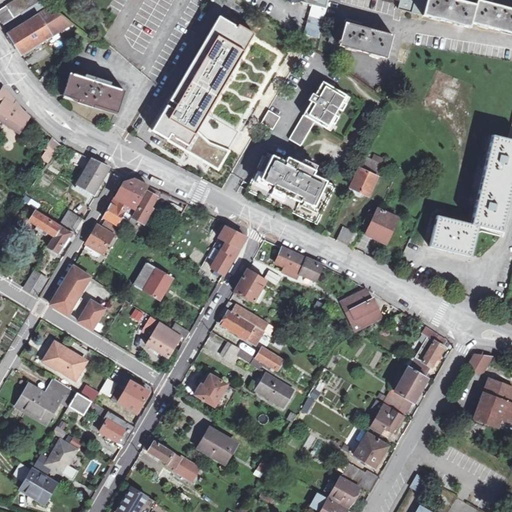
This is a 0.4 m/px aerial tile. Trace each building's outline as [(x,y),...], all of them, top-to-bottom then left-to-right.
[(41,0),(8,0),(0,5),(0,21),(2,24),(19,13),(21,12),(26,9),(41,0)] [(41,0),(26,9),(21,12),(25,20),(7,32),(16,47),(21,54),(70,22),(42,0),(41,0)] [(280,0),(288,7),(298,6),(325,13),(328,1),(327,0),(280,0)] [(398,9),(422,16),(426,0),(400,0),(401,1),(398,9)] [(471,23),(476,6),(456,0),(426,0),(422,16),(470,29),(471,23)] [(476,6),(471,23),(511,34),(511,9),(504,8),(505,4),(502,3),(498,2),(497,6),(478,0),(476,6)] [(25,20),(21,12),(19,13),(2,24),(7,32),(25,20)] [(152,132),(167,141),(171,135),(173,136),(172,137),(188,146),(197,131),(253,35),(237,26),(235,30),(233,28),(233,27),(217,18),(169,101),(176,106),(173,111),(166,107),(152,132)] [(341,31),(336,46),(385,60),(391,38),(370,32),(371,29),(367,28),(364,27),(363,29),(343,24),(341,31)] [(336,46),(341,31),(332,28),(328,43),(336,46)] [(83,78),(69,73),(62,94),(76,100),(75,103),(91,108),(93,105),(115,113),(123,92),(108,87),(110,82),(84,74),(83,78)] [(40,80),(45,83),(49,79),(44,75),(40,80)] [(289,139),(300,146),(315,122),(326,129),(330,122),(334,125),(338,118),(334,115),(338,109),(342,112),(346,104),(342,102),(346,96),(323,82),(315,95),(312,93),(308,100),(311,102),(303,115),(289,139)] [(0,122),(18,134),(28,117),(22,112),(11,99),(2,87),(0,91),(0,122)] [(280,117),(269,110),(261,123),(273,130),(280,117)] [(167,141),(167,142),(206,165),(217,146),(210,143),(197,131),(188,146),(172,137),(173,136),(171,135),(167,141)] [(493,132),(481,179),(511,187),(511,181),(511,137),(507,136),(493,132)] [(45,151),(52,155),(59,145),(53,139),(45,151)] [(217,146),(206,165),(218,172),(230,152),(217,146)] [(52,155),(45,151),(40,160),(46,164),(52,155)] [(265,152),(246,191),(257,196),(300,217),(316,225),(335,186),(312,175),(314,171),(287,157),(285,162),(265,152)] [(364,158),(358,169),(377,178),(383,167),(364,158)] [(91,198),(108,170),(91,161),(75,188),(91,198)] [(369,196),(377,178),(358,169),(350,187),(361,192),(369,196)] [(481,179),(468,226),(477,228),(501,234),(511,187),(481,179)] [(122,184),(114,199),(134,212),(148,188),(133,180),(122,184)] [(359,198),(361,192),(350,187),(348,193),(359,198)] [(131,220),(135,222),(141,226),(155,201),(146,195),(131,220)] [(122,232),(123,230),(130,219),(134,212),(114,199),(101,220),(122,232)] [(26,216),(18,210),(0,235),(0,238),(7,243),(26,216)] [(397,219),(378,210),(366,235),(386,244),(397,219)] [(70,233),(72,234),(81,220),(67,212),(59,226),(61,227),(70,233)] [(54,238),(60,228),(48,221),(36,213),(29,222),(36,226),(34,230),(44,236),(46,233),(54,238)] [(470,257),(477,228),(468,226),(436,217),(429,248),(470,257)] [(130,219),(123,230),(133,236),(136,231),(131,227),(135,222),(131,220),(130,219)] [(206,232),(210,225),(199,219),(195,226),(206,232)] [(352,246),(358,233),(359,232),(345,226),(339,240),(352,246)] [(96,227),(86,245),(87,246),(88,246),(100,253),(111,236),(96,227)] [(238,248),(244,237),(222,227),(217,238),(225,242),(210,268),(222,275),(235,253),(234,252),(236,248),(238,248)] [(69,234),(60,228),(54,238),(48,249),(57,254),(63,245),(68,238),(69,239),(72,234),(70,233),(69,234)] [(311,280),(318,265),(305,259),(281,248),(274,264),(311,280)] [(146,264),(133,285),(143,292),(144,291),(159,300),(170,280),(156,271),(156,270),(146,264)] [(90,278),(72,267),(50,305),(68,315),(90,278)] [(266,285),(268,282),(248,270),(235,292),(253,303),(264,284),(266,285)] [(24,289),(29,293),(37,297),(47,280),(35,272),(24,289)] [(279,280),(269,273),(266,279),(276,285),(279,280)] [(367,304),(372,302),(368,293),(362,296),(367,304)] [(362,296),(351,301),(356,310),(352,313),(357,322),(362,333),(384,321),(374,301),(372,302),(367,304),(362,296)] [(91,301),(78,322),(92,330),(103,312),(105,314),(107,311),(91,301)] [(356,310),(351,301),(342,306),(352,324),(357,322),(352,313),(356,310)] [(229,302),(225,309),(269,336),(270,337),(274,330),(229,302)] [(137,309),(130,320),(143,328),(150,317),(137,309)] [(269,336),(225,309),(222,316),(226,319),(222,326),(255,346),(259,339),(265,342),(269,336)] [(171,330),(170,329),(150,317),(143,328),(152,334),(146,344),(168,357),(180,336),(171,330)] [(173,323),(170,329),(171,330),(180,336),(184,338),(187,332),(173,323)] [(283,345),(298,353),(306,339),(292,330),(283,345)] [(425,339),(408,369),(425,380),(446,344),(436,337),(429,332),(425,330),(420,336),(425,339)] [(85,362),(54,343),(44,360),(75,379),(85,362)] [(236,357),(240,350),(233,346),(231,344),(228,343),(220,356),(232,363),(236,357)] [(267,351),(283,361),(285,357),(269,348),(267,351)] [(256,360),(262,363),(277,372),(283,361),(267,351),(263,349),(256,360)] [(240,350),(236,357),(252,367),(252,366),(256,360),(240,350)] [(483,374),(491,359),(474,355),(468,366),(483,374)] [(256,360),(252,366),(256,368),(259,368),(262,363),(256,360)] [(425,380),(408,369),(403,376),(401,375),(400,378),(401,379),(393,392),(390,391),(382,405),(384,406),(394,412),(402,398),(411,403),(424,381),(425,380)] [(226,386),(206,374),(200,384),(202,385),(196,395),(214,406),(226,386)] [(294,392),(268,377),(258,394),(285,410),(294,392)] [(53,378),(48,387),(62,396),(58,402),(67,407),(68,406),(76,392),(53,378)] [(147,392),(124,378),(112,398),(135,411),(147,392)] [(489,423),(497,427),(511,432),(511,429),(511,386),(511,387),(489,378),(473,418),(489,423)] [(116,384),(114,383),(107,379),(100,392),(109,396),(116,384)] [(62,396),(48,387),(44,394),(27,385),(15,405),(46,423),(58,402),(62,396)] [(87,388),(82,396),(91,401),(94,403),(99,394),(87,388)] [(310,398),(315,401),(319,395),(312,391),(311,393),(308,397),(310,398)] [(76,392),(68,406),(83,415),(91,401),(82,396),(79,394),(76,392)] [(315,401),(310,398),(300,414),(307,418),(316,402),(315,401)] [(403,417),(411,403),(402,398),(394,412),(402,417),(403,417)] [(110,412),(100,406),(93,417),(104,423),(110,412)] [(389,441),(402,417),(394,412),(384,406),(380,412),(370,429),(389,441)] [(370,429),(380,412),(374,408),(363,425),(370,429)] [(98,431),(122,445),(123,445),(134,427),(110,412),(104,423),(98,431)] [(287,420),(292,423),(293,424),(295,421),(297,417),(291,414),(287,420)] [(211,430),(206,440),(230,454),(236,445),(211,430)] [(354,455),(364,460),(376,439),(367,433),(354,455)] [(69,443),(80,447),(83,440),(71,436),(69,443)] [(151,438),(144,450),(177,470),(183,461),(166,450),(168,448),(165,446),(163,448),(155,443),(157,441),(151,438)] [(376,439),(364,460),(376,468),(388,446),(376,439)] [(76,450),(59,440),(46,465),(61,474),(76,450)] [(226,461),(230,454),(206,440),(201,447),(226,461)] [(362,479),(365,474),(357,469),(353,467),(352,463),(350,461),(341,477),(370,494),(374,486),(362,479)] [(257,471),(265,475),(270,466),(262,462),(257,471)] [(43,505),(56,483),(31,468),(30,469),(18,491),(43,505)] [(262,481),(265,475),(257,471),(254,476),(262,481)] [(365,474),(377,481),(379,479),(366,472),(365,474)] [(377,481),(365,474),(362,479),(374,486),(377,481)] [(417,477),(411,489),(422,494),(428,483),(417,477)] [(358,489),(339,478),(328,497),(348,508),(358,489)] [(132,489),(121,509),(123,511),(122,511),(139,511),(143,506),(146,508),(151,501),(132,489)] [(319,511),(345,511),(346,511),(327,499),(317,493),(313,506),(322,508),(319,511)]
